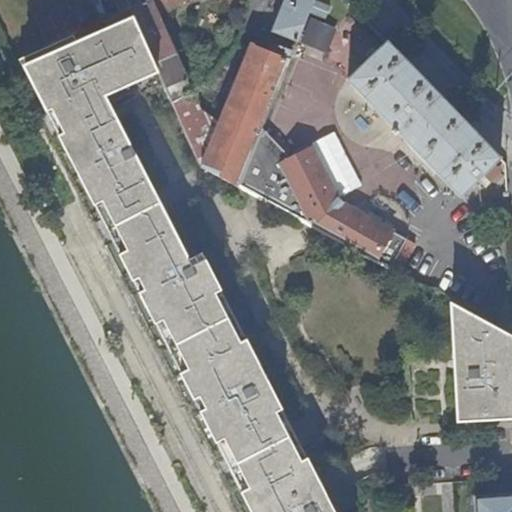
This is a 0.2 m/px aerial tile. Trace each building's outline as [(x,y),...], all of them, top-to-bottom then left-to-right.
[(149,0),(131,9),(158,69),(200,166),(239,187),(256,142),(312,0),(283,0),(267,42),(281,47),(278,55),(257,47),(250,44),(209,145),(196,112),(201,110),(159,13),(177,5),(175,2),(180,0),(149,0)] [(45,48),(21,59),(103,218),(108,215),(156,190),(107,95),(158,69),(131,9),(45,48)] [(311,14),(303,34),(328,43),(335,24),(311,14)] [(260,39),(257,47),(278,55),(281,47),(267,42),(260,39)] [(461,196),(500,158),(417,72),(388,42),(349,80),(461,196)] [(391,270),(407,239),(343,204),(339,199),(313,148),(290,160),(256,142),(239,187),(391,270)] [(156,190),(108,215),(120,238),(168,213),(156,190)] [(120,238),(115,241),(226,456),(234,453),(293,423),(204,251),(191,258),(168,213),(120,238)] [(511,335),(450,302),(462,420),(511,417),(511,335)] [(234,453),(246,476),(305,446),(293,423),(234,453)] [(339,511),(305,446),(246,476),(239,480),(255,511),(339,511)] [(511,511),(511,494),(472,497),(472,511),(511,511)]
